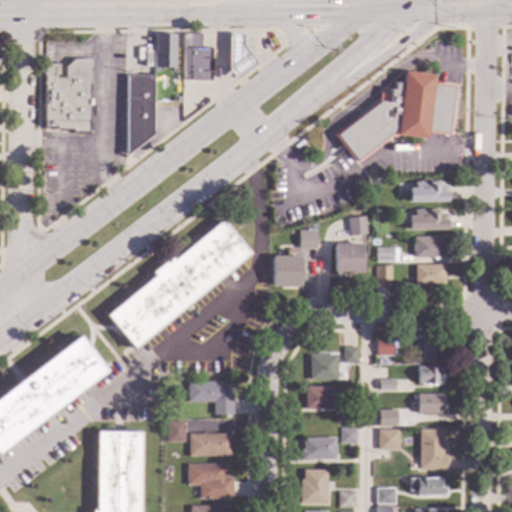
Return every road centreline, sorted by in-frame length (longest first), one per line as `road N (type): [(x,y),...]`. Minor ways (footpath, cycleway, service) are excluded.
road 1 (secondary): [(0,343),(410,14)]
road 2 (secondary): [(370,0),(0,289)]
road 3 (secondary): [(0,18),(410,14)]
road 4 (residential): [(23,0),(20,274),(37,316)]
road 5 (residential): [(483,68),(481,311)]
road 6 (residential): [(481,311),(332,313),(285,333)]
road 7 (residential): [(481,311),(478,511)]
road 8 (residential): [(285,333),(266,381),(263,511)]
